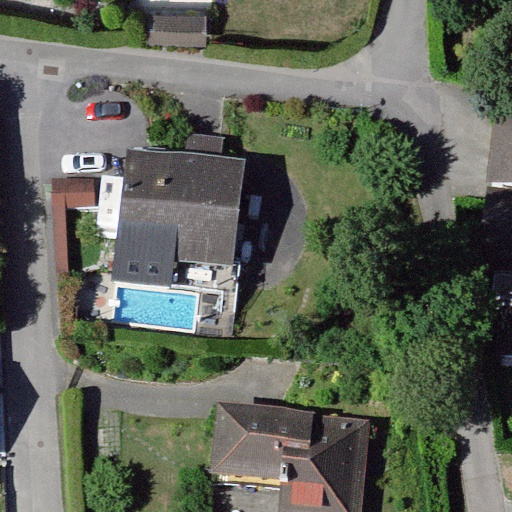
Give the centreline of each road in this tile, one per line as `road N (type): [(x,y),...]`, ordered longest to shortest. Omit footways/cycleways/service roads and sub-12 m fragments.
road 1 (residential): [(37,511),(21,53)]
road 2 (residential): [(395,90),(424,138),(437,197),(484,511)]
road 3 (residential): [(395,90),(21,53)]
